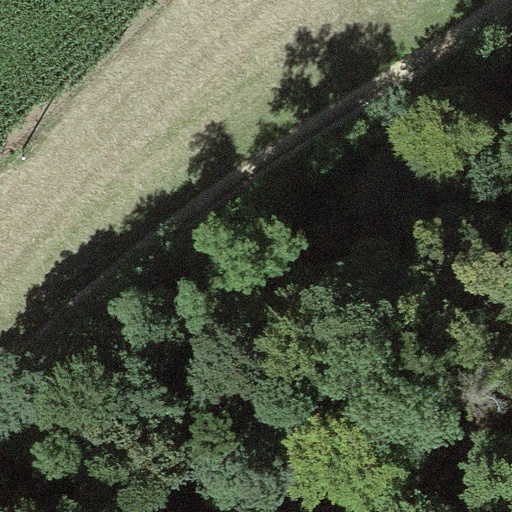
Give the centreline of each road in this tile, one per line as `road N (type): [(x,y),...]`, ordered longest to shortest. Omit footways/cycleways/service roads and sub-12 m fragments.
road 1 (track): [(0,374),(140,242),(510,0)]
road 2 (track): [(406,511),(511,404)]
